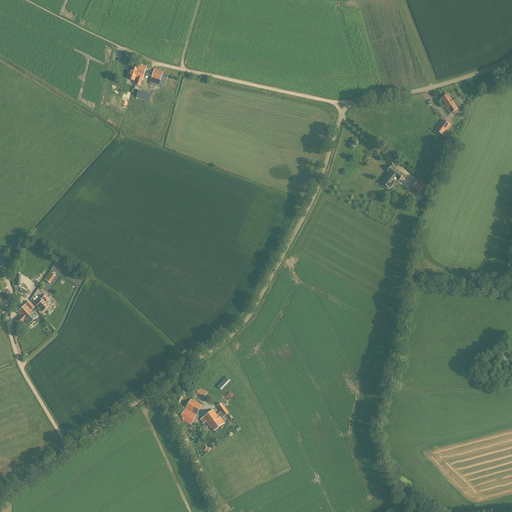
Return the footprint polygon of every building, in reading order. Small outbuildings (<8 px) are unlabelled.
[(136,81),(135,84),(140,86),(147,66),(140,64),(138,68),(137,71),(139,71),(138,74),(138,75),(138,76),(136,81)] [(137,78),(136,81),(138,76),(138,75),(138,74),(139,71),(137,71),(138,68),(132,66),(128,79),(134,81),(135,78),(137,78)] [(154,69),(149,84),(158,87),(159,86),(164,87),(168,77),(162,75),(163,72),(154,69)] [(139,91),(136,98),(149,102),(152,95),(139,91)] [(445,105),(444,106),(450,115),(461,107),(456,99),(452,102),(448,94),(441,99),(445,105)] [(131,96),(126,95),(122,108),(126,109),(131,96)] [(443,136),(451,126),(443,120),(436,130),(443,136)] [(390,173),(382,183),(389,189),(397,179),(399,180),(403,175),(392,167),(387,172),(390,173)] [(426,183),(420,178),(411,189),(418,194),(419,193),(423,196),(428,190),(424,187),(426,183)] [(55,276),(50,272),(44,280),(50,284),(55,276)] [(1,288),(0,289),(0,290),(9,296),(11,294),(1,288)] [(0,295),(7,300),(9,296),(0,290),(0,295)] [(40,300),(41,302),(36,306),(42,312),(48,306),(45,303),(49,299),(45,295),(40,300)] [(17,313),(20,316),(15,321),(19,325),(25,320),(29,325),(37,317),(35,314),(34,315),(30,311),(34,308),(28,302),(17,313)] [(502,352),(497,354),(501,364),(502,364),(504,369),(509,367),(502,352)] [(226,377),(217,386),(221,390),(230,381),(226,377)] [(197,393),(205,398),(208,392),(200,388),(197,393)] [(185,396),(180,394),(176,401),(181,403),(185,396)] [(182,421),(191,426),(202,406),(191,399),(181,416),(184,418),(182,421)] [(200,420),(203,424),(205,422),(210,428),(211,428),(213,431),(224,423),(221,419),(228,413),(221,404),(217,407),(221,412),(217,415),(213,410),(200,420)]
